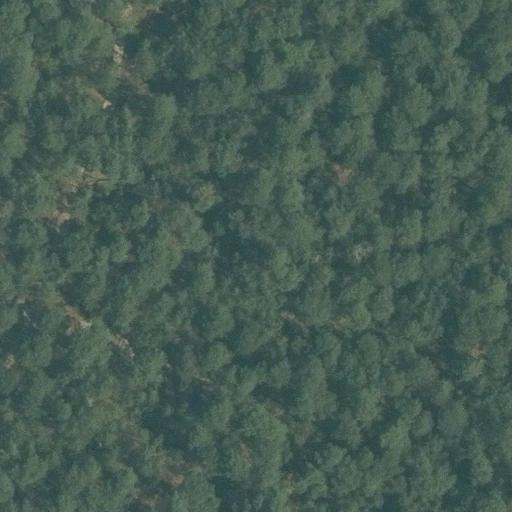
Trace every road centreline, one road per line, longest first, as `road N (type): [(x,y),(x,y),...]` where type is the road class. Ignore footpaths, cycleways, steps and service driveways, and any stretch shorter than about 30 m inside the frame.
road 1 (track): [(28,318),(168,320),(285,511)]
road 2 (track): [(128,0),(118,66),(28,318)]
